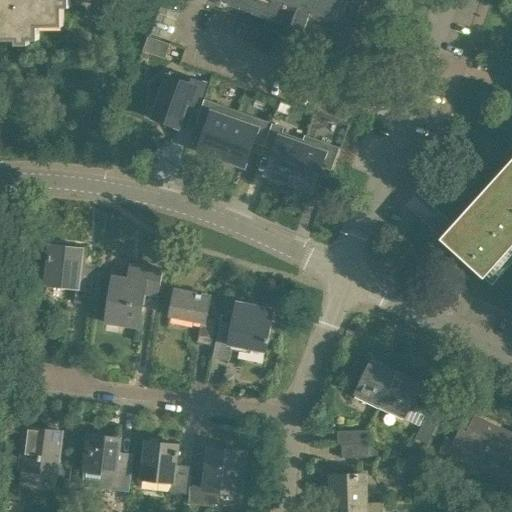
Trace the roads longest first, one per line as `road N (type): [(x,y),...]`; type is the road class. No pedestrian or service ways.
road 1 (unclassified): [(344,276),(173,203),(74,182),(0,178)]
road 2 (residential): [(344,276),(446,0)]
road 3 (residential): [(296,413),(38,382)]
road 4 (unclassified): [(511,357),(344,276)]
road 5 (residential): [(296,413),(344,276)]
